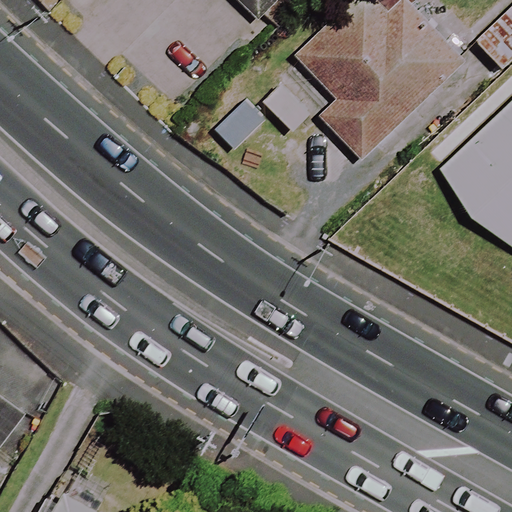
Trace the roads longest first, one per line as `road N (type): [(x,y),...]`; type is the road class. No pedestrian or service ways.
road 1 (secondary): [(0,79),(173,227),(320,326),(383,418)]
road 2 (secondary): [(383,418),(281,411),(145,325),(31,236)]
road 3 (secondary): [(383,418),(511,489)]
